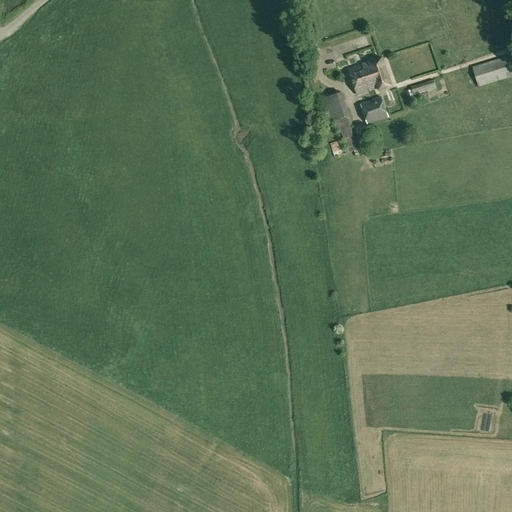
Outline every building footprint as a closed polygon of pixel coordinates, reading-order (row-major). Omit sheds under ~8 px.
[(511,55),(472,67),(478,87),(511,76),(511,55)] [(349,69),(357,95),(378,88),(379,90),(392,86),(382,58),(349,69)] [(411,87),(413,96),(436,89),(433,80),(411,87)] [(344,140),(347,153),(360,149),(342,93),(324,98),(320,99),(327,123),(333,121),(335,129),(340,128),(344,140)] [(361,105),(367,124),(387,117),(381,98),(361,105)] [(340,157),(347,155),(344,144),(336,146),(340,157)]
